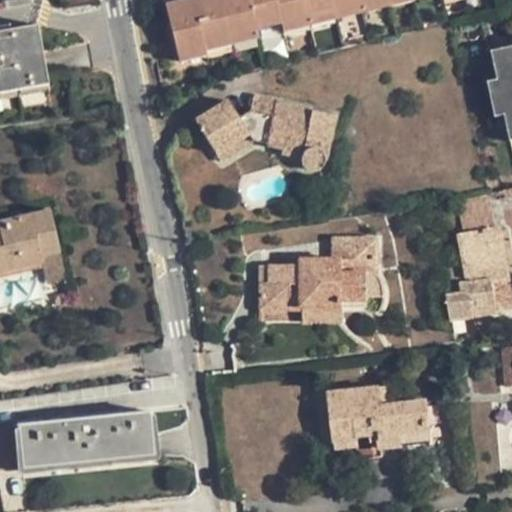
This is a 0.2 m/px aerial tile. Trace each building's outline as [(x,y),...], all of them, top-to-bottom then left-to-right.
[(178,0),(162,4),(163,10),(181,6),(179,0),(178,0)] [(163,10),(173,55),(201,49),(200,42),(189,0),(179,0),(181,6),(163,10)] [(198,0),(189,0),(200,42),(225,36),(216,0),(207,0),(199,2),(198,0)] [(216,0),(225,36),(252,29),(246,0),(216,0)] [(246,0),(252,29),(277,23),(271,0),(246,0)] [(271,0),(277,23),(302,17),(297,0),(271,0)] [(297,0),(302,17),(330,9),(327,0),(297,0)] [(327,0),(330,9),(355,3),(354,0),(327,0)] [(357,11),(384,4),(382,0),(370,0),(355,3),(357,11)] [(332,17),(357,11),(355,3),(330,9),(332,17)] [(304,24),(332,17),(330,9),(302,17),(304,24)] [(283,29),(304,24),(302,17),(277,23),(280,29),(283,29)] [(0,90),(49,82),(38,23),(0,29),(0,90)] [(254,36),(252,29),(225,36),(226,43),(254,36)] [(201,49),(226,43),(225,36),(200,42),(201,49)] [(499,81),(507,116),(510,132),(511,131),(511,47),(504,49),(511,78),(499,81)] [(202,56),(201,49),(173,55),(175,61),(202,56)] [(497,118),(507,116),(499,81),(488,82),(497,118)] [(259,94),(255,111),(278,116),(281,102),(282,99),(259,94)] [(254,135),(258,141),(283,147),(282,151),(300,155),(303,164),(308,167),(313,168),(320,168),(325,166),(329,161),(330,157),(338,115),(281,102),(278,116),(255,111),(244,118),(235,100),(200,120),(220,154),(254,135)] [(224,162),(258,141),(254,135),(220,154),(224,162)] [(458,199),(462,233),(496,229),(493,193),(458,199)] [(0,269),(45,260),(42,254),(61,250),(51,208),(0,219),(0,269)] [(496,311),(497,304),(494,279),(511,279),(505,227),(496,229),(462,233),(456,233),(460,263),(447,265),(450,294),(447,295),(449,316),(496,311)] [(370,296),(382,297),(373,235),(335,234),(335,257),(301,256),(301,264),(270,264),(270,281),(261,282),(262,310),(302,311),(303,307),(343,307),(344,299),(370,299),(370,296)] [(381,235),(373,235),(382,297),(386,297),(384,280),(380,273),(381,235)] [(66,278),(61,250),(42,254),(45,260),(50,281),(66,278)] [(261,264),(261,282),(270,281),(270,264),(261,264)] [(511,278),(511,279),(494,279),(497,304),(511,303),(511,278)] [(344,321),(343,307),(303,307),(302,311),(302,321),(344,321)] [(432,444),(428,401),(383,406),(381,387),(330,392),(336,449),(359,447),(358,440),(379,438),(380,450),(432,444)] [(21,427),(25,469),(156,455),(150,413),(21,427)]
